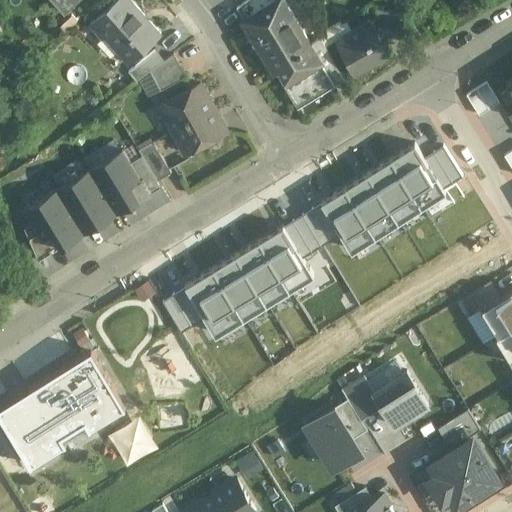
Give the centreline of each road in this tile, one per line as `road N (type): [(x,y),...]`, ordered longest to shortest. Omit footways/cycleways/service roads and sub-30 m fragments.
road 1 (residential): [(284,163),(0,339)]
road 2 (residential): [(185,0),(284,163)]
road 3 (residential): [(426,76),(284,163)]
road 4 (residential): [(511,213),(426,76)]
